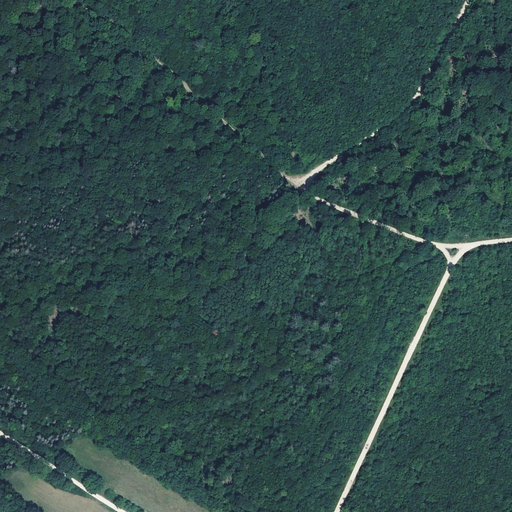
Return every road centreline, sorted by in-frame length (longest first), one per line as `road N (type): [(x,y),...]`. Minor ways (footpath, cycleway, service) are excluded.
road 1 (track): [(469,0),(407,111),(264,213),(0,284)]
road 2 (track): [(431,242),(374,227),(318,199),(136,41),(66,0)]
road 3 (track): [(470,245),(454,260),(337,511)]
road 4 (track): [(282,173),(244,0)]
road 5 (track): [(120,511),(0,435)]
